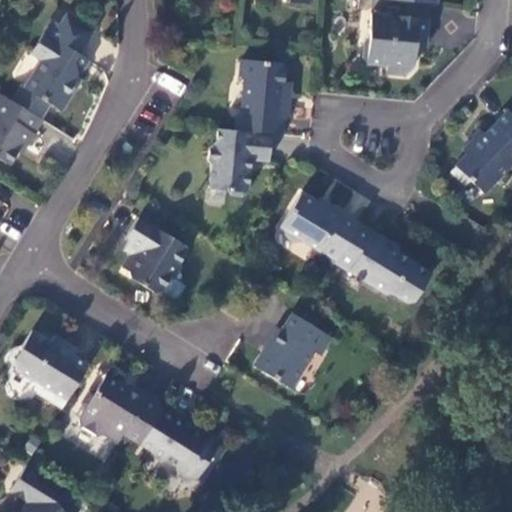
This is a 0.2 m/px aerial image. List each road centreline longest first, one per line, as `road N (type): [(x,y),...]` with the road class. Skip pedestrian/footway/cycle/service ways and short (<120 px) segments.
road 1 (residential): [(135,0),(137,62),(0,308)]
road 2 (residential): [(476,0),(467,51),(409,142)]
